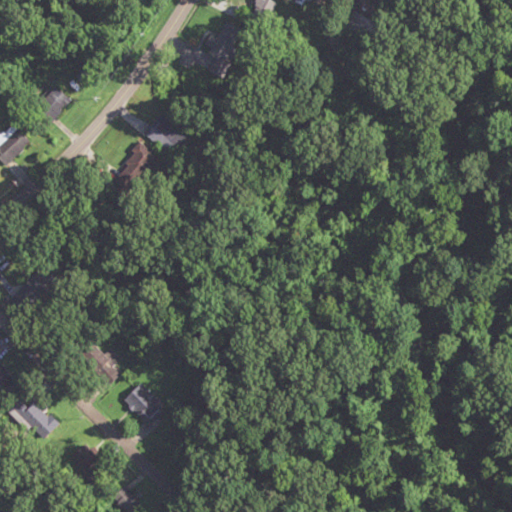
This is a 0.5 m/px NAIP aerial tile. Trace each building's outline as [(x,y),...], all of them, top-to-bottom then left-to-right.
[(34,110),(54,87),(69,101),(49,123),(34,110)] [(0,161),(0,144),(15,129),(27,141),(4,165),(0,161)] [(104,356),(92,343),(79,356),(108,386),(119,375),(113,368),(120,361),(110,350),(104,356)] [(0,398),(5,403),(20,387),(0,366),(0,398)] [(123,400),(148,425),(165,408),(141,383),(123,400)] [(27,408),(19,401),(9,412),(41,442),(58,424),(34,402),(27,408)]
